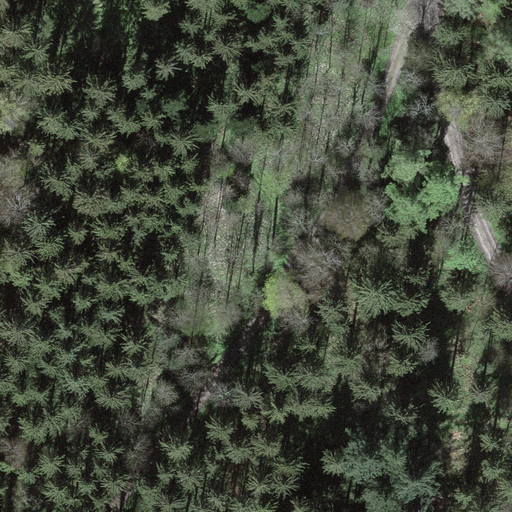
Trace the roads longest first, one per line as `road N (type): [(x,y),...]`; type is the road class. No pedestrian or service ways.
road 1 (track): [(432,0),(350,183),(291,285),(122,511)]
road 2 (track): [(428,0),(467,192),(511,292)]
